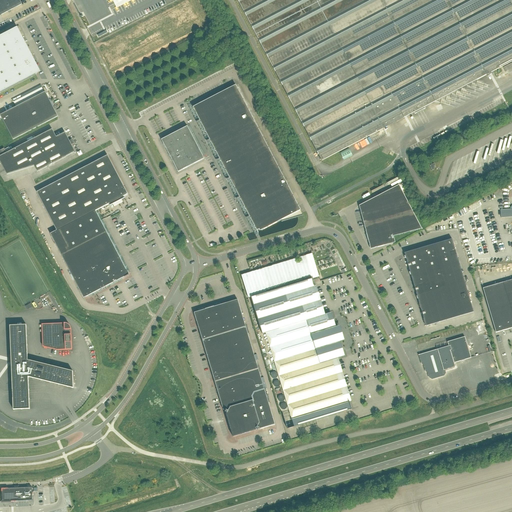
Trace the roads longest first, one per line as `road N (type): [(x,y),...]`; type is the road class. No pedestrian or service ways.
road 1 (unclassified): [(195,264),(315,230),(336,234),(429,400),(511,381)]
road 2 (primary): [(511,411),(171,511)]
road 3 (unclassified): [(46,0),(183,266)]
road 4 (primary): [(227,511),(511,427)]
road 5 (unclassified): [(195,264),(62,0)]
road 6 (unknown): [(231,0),(316,162),(330,165),(405,138)]
road 7 (unclassified): [(92,433),(132,389),(193,282),(195,264)]
road 8 (unclassified): [(183,266),(123,379),(85,423)]
